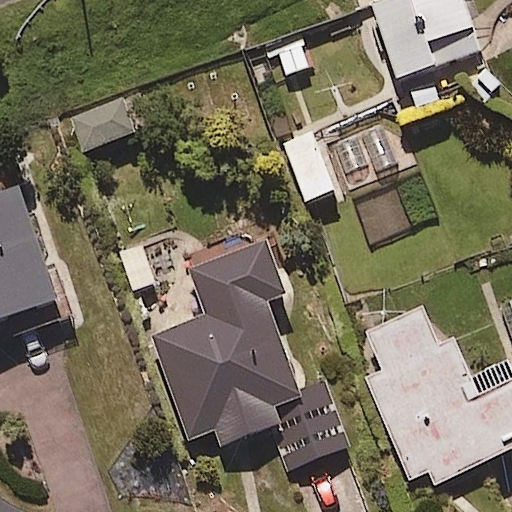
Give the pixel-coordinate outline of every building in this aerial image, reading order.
[(482,50),(465,0),(372,0),(400,79),(482,50)] [(138,129),(124,96),(68,120),(82,153),(138,129)] [(409,172),(390,121),(336,141),(355,192),(409,172)] [(337,189),(313,131),(284,142),(307,201),(337,189)] [(0,319),(62,296),(21,184),(0,192),(0,319)] [(290,290),(269,236),(191,266),(209,313),(151,335),(190,437),(216,428),(222,444),(269,426),(286,469),(351,444),(327,379),(304,388),(270,298),(290,290)] [(511,294),(494,302),(511,347),(511,346),(511,294)] [(443,343),(425,304),(366,331),(383,367),(366,375),(411,475),(427,467),(434,483),(511,447),(511,357),(474,375),(457,337),(443,343)]
